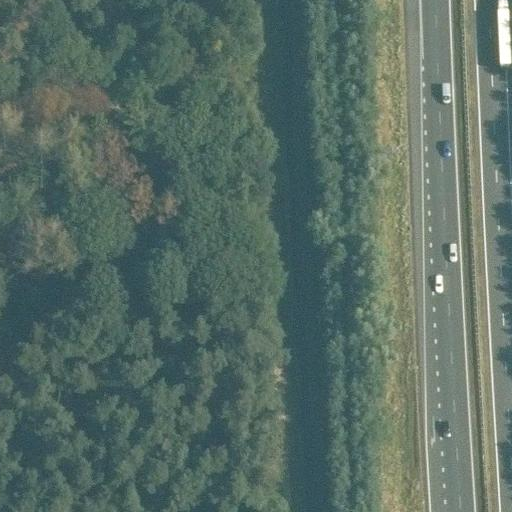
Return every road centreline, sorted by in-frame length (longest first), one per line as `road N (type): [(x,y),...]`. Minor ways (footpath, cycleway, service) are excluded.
road 1 (motorway): [(433,0),(461,511)]
road 2 (track): [(280,511),(263,0)]
road 3 (motorway): [(511,413),(493,0)]
